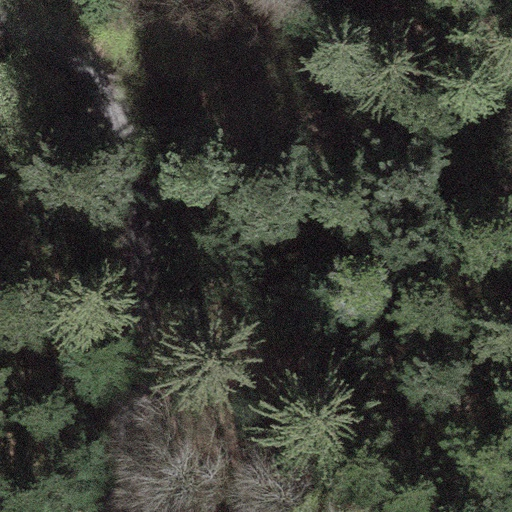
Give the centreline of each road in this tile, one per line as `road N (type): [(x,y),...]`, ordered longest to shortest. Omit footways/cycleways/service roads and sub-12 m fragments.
road 1 (track): [(121,511),(143,320),(142,205),(128,127),(97,70),(0,5)]
road 2 (track): [(97,70),(243,93),(511,183)]
